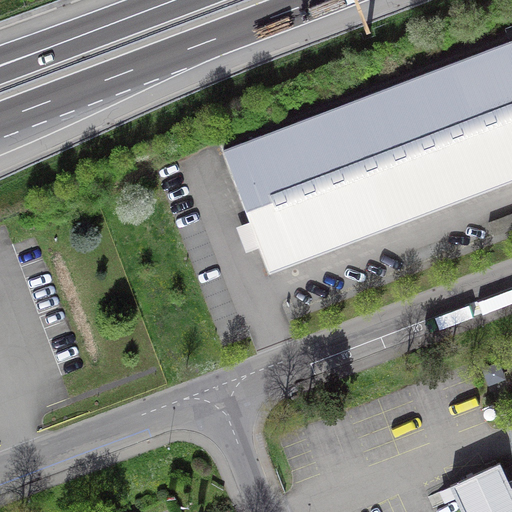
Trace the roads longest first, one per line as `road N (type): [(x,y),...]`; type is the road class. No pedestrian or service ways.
road 1 (motorway): [(0,118),(314,0)]
road 2 (unclassified): [(221,389),(511,280)]
road 3 (unclassified): [(0,474),(221,389)]
road 4 (motorway): [(183,0),(0,75)]
road 5 (motorway): [(161,0),(0,53)]
road 6 (unclassified): [(221,389),(266,511)]
